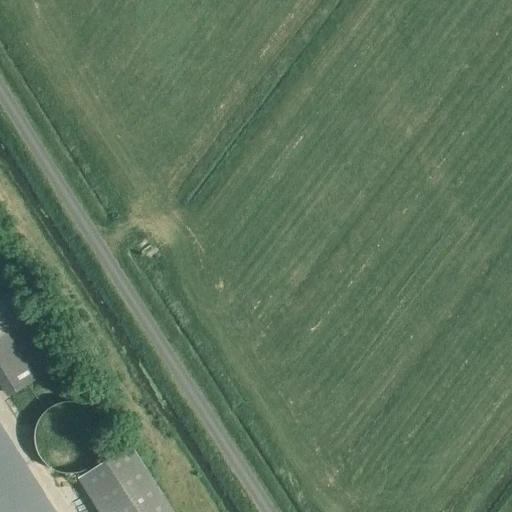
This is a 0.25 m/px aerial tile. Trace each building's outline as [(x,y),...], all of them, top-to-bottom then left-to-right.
[(65,370),(18,295),(0,306),(0,379),(14,402),(65,370)] [(100,439),(129,406),(111,390),(82,423),(100,439)] [(0,511),(51,511),(44,499),(0,428),(0,511)] [(173,511),(131,445),(78,479),(99,511),(173,511)] [(235,511),(227,493),(208,501),(212,511),(235,511)]
